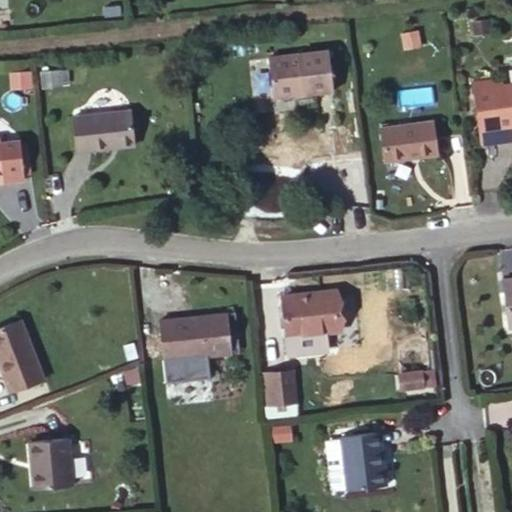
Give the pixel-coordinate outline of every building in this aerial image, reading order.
[(271,85),(330,80),(326,39),(266,45),(271,85)] [(470,77),(473,109),(491,108),(494,136),(511,134),(511,78),(489,80),(489,75),(470,77)] [(68,104),(69,117),(127,112),(126,99),(68,104)] [(491,108),(473,109),(476,137),(494,136),(491,108)] [(127,112),(69,117),(72,141),(129,135),(127,112)] [(382,150),(434,147),(431,114),(379,119),(382,150)] [(0,169),(17,168),(13,129),(0,130),(0,169)] [(285,329),(334,323),(331,287),(280,295),(285,329)] [(165,356),(232,345),(225,306),(159,315),(165,356)] [(0,373),(7,391),(41,377),(17,315),(0,322),(0,373)] [(400,384),(430,380),(428,364),(398,368),(400,384)] [(268,412),(292,411),(288,369),(265,370),(268,412)] [(339,429),(342,462),(344,483),(381,478),(377,425),(339,429)] [(35,479),(71,476),(66,428),(30,432),(35,479)] [(344,483),(342,462),(325,464),(327,479),(331,483),(344,483)]
